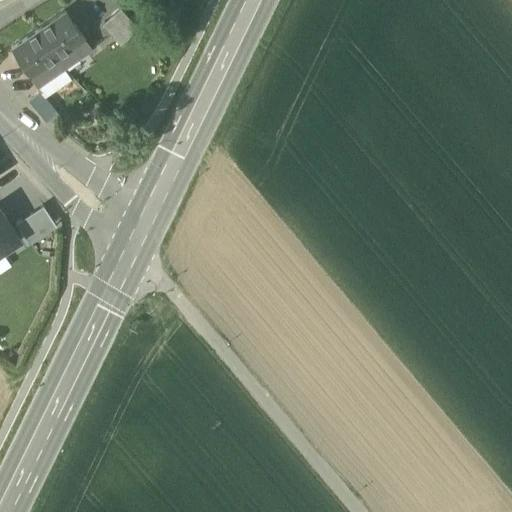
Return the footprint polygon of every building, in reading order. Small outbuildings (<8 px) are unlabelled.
[(100,25),(118,45),(138,29),(120,8),(100,25)] [(38,30),(64,67),(78,58),(72,49),(82,42),(88,51),(91,49),(64,11),(38,30)] [(64,67),(38,30),(12,48),(31,76),(43,67),(50,76),(64,67)] [(72,49),(78,58),(88,51),(82,42),(72,49)] [(43,67),(31,76),(37,85),(50,76),(43,67)] [(71,78),(64,67),(50,76),(37,85),(45,96),(71,78)] [(29,101),(45,121),(57,112),(40,91),(29,101)] [(42,205),(15,222),(29,243),(55,225),(42,205)] [(0,209),(0,248),(2,248),(18,237),(0,209)] [(0,270),(12,263),(2,248),(0,248),(0,270)]
